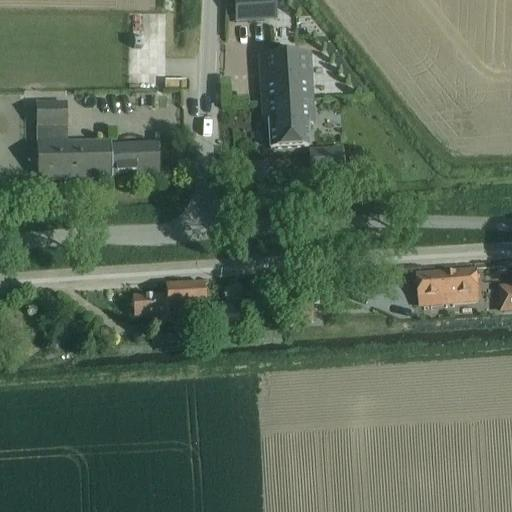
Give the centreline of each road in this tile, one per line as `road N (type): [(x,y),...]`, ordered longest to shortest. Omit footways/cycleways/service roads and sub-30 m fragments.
road 1 (tertiary): [(0,282),(511,250)]
road 2 (unclassified): [(511,224),(201,230)]
road 3 (unclassified): [(201,230),(210,0)]
road 4 (track): [(0,69),(208,68)]
road 5 (unclassified): [(0,241),(201,230)]
road 6 (track): [(380,221),(511,203)]
